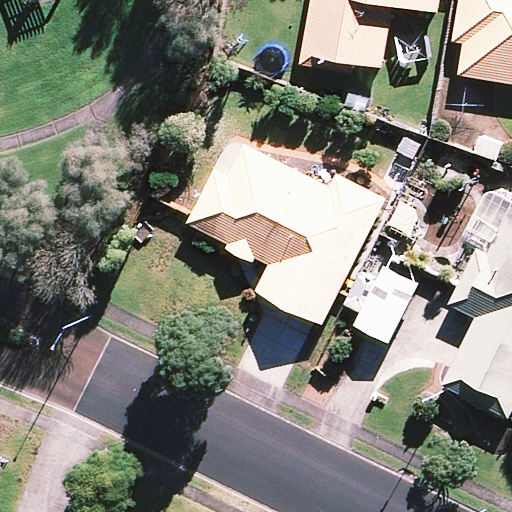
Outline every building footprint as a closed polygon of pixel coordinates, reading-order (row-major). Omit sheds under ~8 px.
[(319,0),(309,61),(361,70),(363,59),(391,64),(401,3),(447,11),(448,0),(319,0)] [(474,42),(469,72),(511,79),(511,0),(470,0),(463,41),(474,42)] [(264,288),(332,322),(395,196),(345,172),(339,183),(253,140),(237,171),(223,165),(195,221),(235,241),(233,245),(261,260),(264,255),(277,262),(264,288)] [(451,383),(511,413),(511,222),(497,253),(487,248),(458,304),(484,317),(451,383)] [(401,339),(430,281),(395,263),(365,322),(401,339)]
